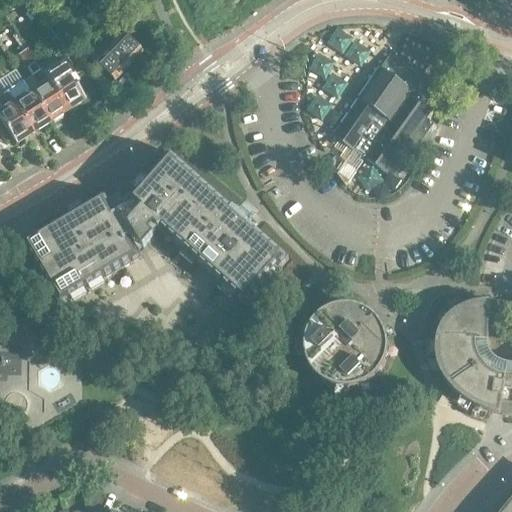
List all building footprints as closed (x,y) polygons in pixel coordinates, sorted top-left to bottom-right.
[(48,33),(62,48),(92,21),(78,6),(48,33)] [(113,82),(124,71),(139,55),(119,36),(96,60),(93,57),(90,60),(113,82)] [(66,113),(25,50),(17,55),(26,69),(30,66),(29,71),(32,76),(22,83),(48,124),(66,113)] [(66,55),(39,72),(66,113),(83,102),(81,99),(96,89),(66,55)] [(429,106),(437,90),(390,57),(380,71),(350,114),(334,137),(386,175),(416,132),(424,138),(434,125),(426,119),(433,109),(429,106)] [(48,124),(22,83),(5,93),(31,135),(48,124)] [(31,135),(5,93),(0,96),(0,104),(4,110),(0,111),(0,125),(14,146),(31,135)] [(288,261),(258,233),(170,155),(147,181),(142,177),(131,189),(136,193),(131,199),(126,195),(122,201),(111,207),(104,195),(83,207),(80,202),(65,210),(69,216),(21,244),(60,309),(201,359),(268,283),(273,287),(284,275),(279,271),(288,261)] [(488,345),(489,304),(486,304),(481,304),(474,305),(469,307),(464,309),(459,311),(455,314),(453,315),(449,318),(446,322),(444,323),(443,325),(441,328),(440,331),(439,333),(437,338),(436,340),(436,342),(435,345),(435,348),(435,351),(435,354),(435,357),(453,393),(457,397),(460,399),(464,403),(471,407),(474,409),(479,411),(482,413),(487,414),(490,415),(498,417),(504,418),(511,418),(511,366),(509,367),(506,366),(505,366),(501,365),(499,364),(497,362),(494,360),(493,359),(492,358),(492,357),(491,355),(490,354),(489,352),(488,349),(488,348),(488,345)] [(343,307),(340,307),(336,308),(332,309),(329,310),(326,312),(323,313),(320,316),(317,318),(314,321),(312,323),(311,325),(309,328),(307,332),(306,335),(305,338),(304,341),(304,345),(295,345),(296,357),(305,357),(305,360),(306,363),(307,366),(309,368),(310,371),(312,373),(314,376),(316,378),(319,381),(321,382),(325,385),(329,387),(331,388),(334,389),(337,389),(336,399),(348,398),(350,390),(353,390),(355,389),(360,388),(363,387),(365,386),(369,383),(373,380),(375,378),(377,377),(378,375),(380,373),(381,371),(382,369),(384,366),(385,363),(386,360),(386,358),(387,354),(387,352),(387,350),(387,346),(387,343),(387,340),(386,338),(385,334),(384,333),(383,329),(381,326),(380,324),(378,322),(376,320),(374,317),(371,315),(367,313),(364,311),(362,310),(360,309),(357,308),(354,308),(351,307),(348,307),(345,307),(343,307)]
